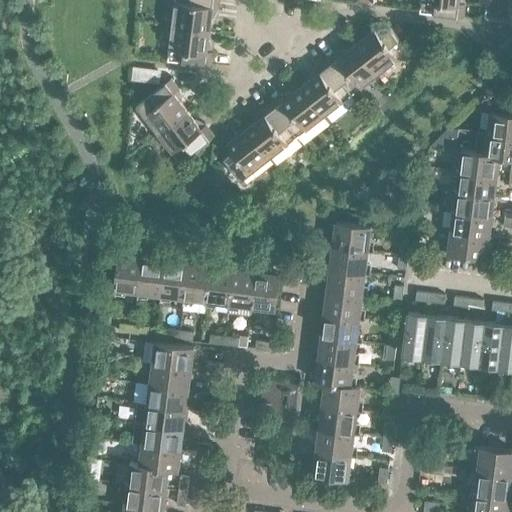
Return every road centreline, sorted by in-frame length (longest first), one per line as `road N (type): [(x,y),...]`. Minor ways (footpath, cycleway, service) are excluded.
road 1 (residential): [(229,484),(403,507),(416,404),(511,416)]
road 2 (residential): [(229,484),(245,358),(302,364),(313,273)]
road 3 (residential): [(495,27),(345,7),(309,34),(246,27)]
